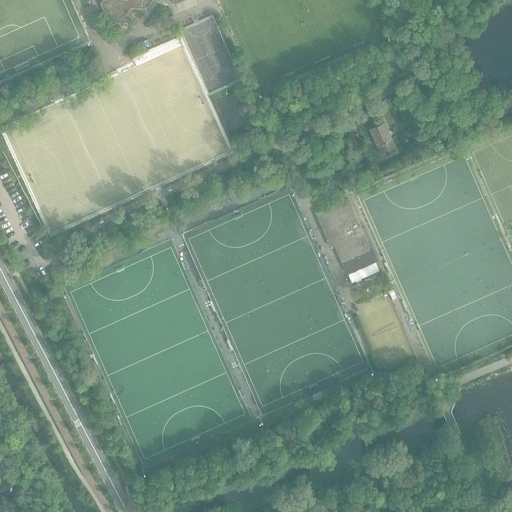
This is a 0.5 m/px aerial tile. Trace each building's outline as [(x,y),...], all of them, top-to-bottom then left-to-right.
[(151,0),(102,0),(100,3),(106,17),(122,19),(131,7),(146,8),(151,0)] [(146,50),(142,40),(137,42),(141,52),(146,50)] [(390,106),(387,100),(376,106),(379,111),(390,106)] [(431,120),(428,114),(418,118),(421,125),(431,120)] [(394,146),(384,122),(370,128),(380,152),(394,146)] [(347,198),(320,211),(333,239),(329,241),(330,245),(334,243),(342,261),(347,272),(374,260),(369,249),(347,198)]
